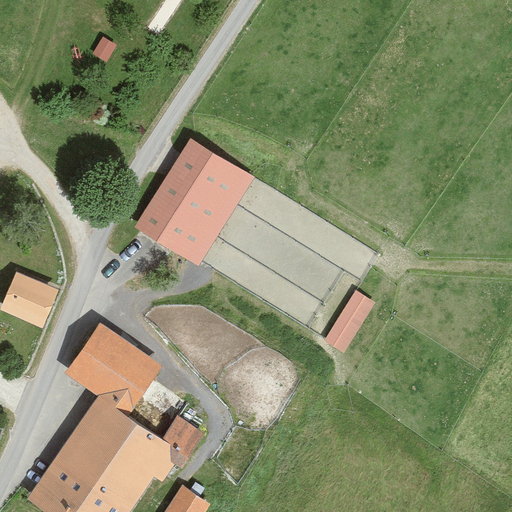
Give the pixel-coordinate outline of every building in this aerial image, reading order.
[(116,41),(103,33),(93,51),(106,59),(116,41)] [(258,174),(196,133),(138,221),(200,261),(258,174)] [(65,281),(20,265),(5,308),(49,324),(65,281)] [(355,284),(326,337),(347,348),(377,296),(355,284)] [(167,359),(105,318),(71,368),(104,389),(36,491),(66,511),(132,511),(160,471),(170,478),(183,459),(188,462),(211,427),(186,411),(174,429),(137,404),(167,359)] [(206,511),(216,495),(187,480),(169,511),(206,511)]
